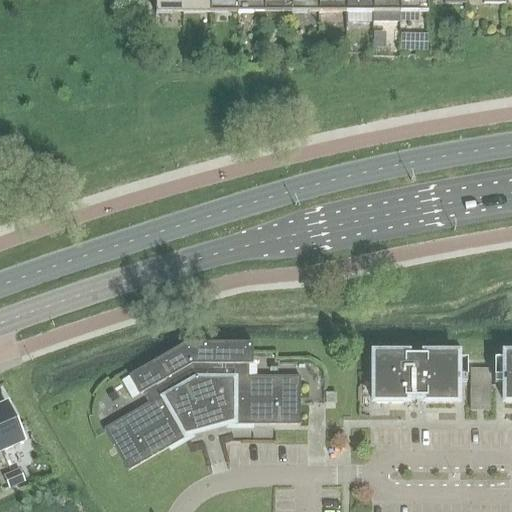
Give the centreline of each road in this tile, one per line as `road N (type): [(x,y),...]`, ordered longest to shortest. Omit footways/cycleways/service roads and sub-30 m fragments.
road 1 (primary): [(511,146),(294,189),(0,285)]
road 2 (primary): [(13,318),(225,251),(511,194)]
